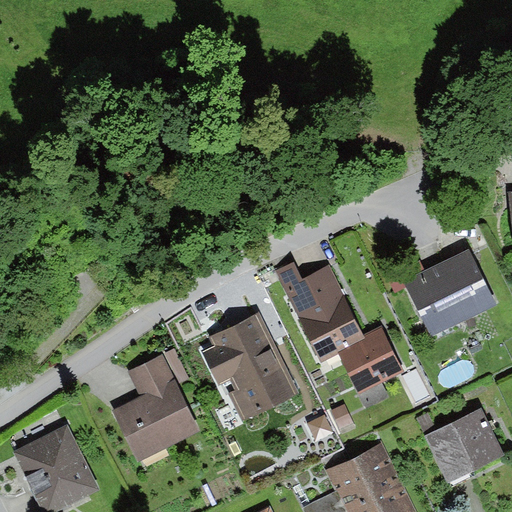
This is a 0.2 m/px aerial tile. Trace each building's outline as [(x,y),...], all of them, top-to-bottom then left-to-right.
[(425,267),(403,277),(406,284),(432,334),(498,300),(469,244),(425,267)] [(394,290),(406,284),(403,277),(425,267),(421,258),(387,273),(394,290)] [(294,260),(276,269),(319,358),(338,349),(367,335),(331,260),(301,274),(294,260)] [(211,342),(202,347),(219,382),(231,376),(236,388),(229,391),(242,418),(299,390),(259,309),(208,334),(211,342)] [(367,335),(338,349),(359,390),(381,379),(405,367),(384,326),(367,335)] [(141,394),(113,408),(137,456),(200,425),(178,382),(189,376),(175,347),(129,369),(141,394)] [(381,379),(359,390),(366,406),(389,395),(381,379)] [(345,402),(331,408),(340,426),(353,420),(345,402)] [(436,428),(426,433),(448,477),(504,450),(483,405),(436,428)] [(428,412),(418,417),(426,433),(436,428),(428,412)] [(67,422),(14,448),(20,460),(46,511),(99,485),(67,422)] [(415,511),(382,441),(326,468),(338,492),(304,507),(306,511),(415,511)]
